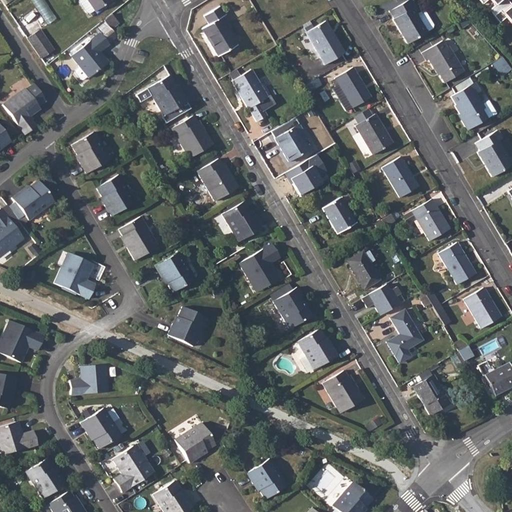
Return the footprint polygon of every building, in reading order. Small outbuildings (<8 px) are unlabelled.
[(78,0),(79,0),(87,12),(89,13),(94,9),(95,10),(110,0),(78,0)] [(411,0),(406,0),(388,10),(393,18),(392,18),(407,43),(426,32),(431,29),(432,24),(426,13),(420,12),(416,14),(411,7),(414,5),(411,0)] [(511,5),(507,0),(500,0),(495,5),(489,10),(499,22),(505,17),(511,24),(511,23),(511,5)] [(209,24),(201,28),(217,55),(235,45),(219,17),(224,15),(219,6),(204,15),(209,24)] [(109,14),(101,20),(107,28),(115,22),(109,14)] [(107,28),(101,20),(92,27),(97,35),(100,38),(109,31),(107,28)] [(324,21),(304,32),(323,64),(343,53),(324,21)] [(36,28),(24,36),(38,57),(50,49),(36,28)] [(102,66),(95,55),(105,46),(100,38),(97,35),(67,57),(77,69),(72,73),(72,76),(76,82),(79,83),(102,66)] [(422,51),(441,40),(439,35),(419,47),(422,51)] [(442,41),(421,53),(426,61),(428,60),(435,72),(437,71),(444,82),(463,71),(448,46),(446,47),(442,41)] [(502,75),(511,69),(504,56),(494,63),(502,75)] [(352,67),(333,77),(351,108),(370,97),(352,67)] [(230,80),(236,89),(238,92),(247,108),(248,108),(256,121),(265,115),(263,111),(258,102),(266,97),(250,69),(230,80)] [(177,90),(173,82),(167,73),(145,86),(162,114),(185,100),(179,89),(177,90)] [(316,77),(304,85),(308,91),(320,84),(316,77)] [(454,95),(468,87),(464,80),(450,88),(454,95)] [(454,95),(451,97),(454,102),(456,105),(455,106),(464,121),(462,122),(467,130),(496,113),(488,100),(483,104),(476,93),(480,91),(475,83),(468,87),(454,95)] [(29,116),(27,114),(37,106),(36,106),(43,101),(31,84),(24,90),(23,88),(0,105),(23,134),(35,125),(29,116)] [(266,97),(258,102),(263,111),(274,104),(269,95),(266,97)] [(357,123),(370,116),(366,109),(354,116),(357,123)] [(201,132),(194,120),(190,114),(169,127),(187,157),(211,143),(203,131),(201,132)] [(357,123),(354,125),(372,155),(391,143),(374,114),(370,116),(357,123)] [(297,124),(274,137),(288,161),(307,150),(298,135),(302,133),(297,124)] [(0,148),(8,142),(0,130),(0,148)] [(497,130),(475,143),(479,150),(477,152),(491,176),(511,165),(497,140),(501,138),(497,130)] [(70,144),(75,153),(80,161),(78,162),(84,173),(107,159),(91,131),(70,144)] [(318,153),(284,173),(299,197),(325,182),(321,175),(329,171),(318,153)] [(399,156),(381,167),(399,197),(417,187),(399,156)] [(226,174),(220,163),(216,157),(195,170),(212,199),(236,185),(228,173),(226,174)] [(94,186),(100,196),(104,202),(102,204),(108,215),(132,201),(116,173),(94,186)] [(22,193),(19,191),(10,199),(13,203),(23,216),(27,220),(51,201),(36,182),(27,188),(22,193)] [(339,197),(321,208),(336,233),(354,223),(339,197)] [(430,199),(410,211),(416,220),(428,240),(448,229),(430,199)] [(251,216),(247,209),(241,200),(219,213),(236,240),(259,226),(253,215),(251,216)] [(23,216),(13,203),(7,208),(13,216),(17,221),(23,216)] [(4,204),(0,207),(0,211),(7,221),(13,216),(7,208),(4,204)] [(0,248),(4,246),(7,249),(20,239),(7,221),(0,211),(0,248)] [(189,211),(182,216),(187,224),(195,219),(189,211)] [(390,214),(380,220),(384,226),(394,220),(390,214)] [(116,227),(120,234),(127,245),(124,247),(131,259),(155,245),(137,215),(116,227)] [(237,262),(246,277),(250,275),(258,288),(277,276),(269,261),(277,256),(269,242),(237,262)] [(456,242),(438,253),(456,284),(474,273),(456,242)] [(153,263),(159,275),(161,273),(165,279),(171,290),(193,277),(176,250),(153,263)] [(368,251),(362,254),(368,263),(374,260),(368,251)] [(368,263),(362,254),(361,252),(346,261),(362,288),(377,279),(368,263)] [(66,253),(60,267),(64,269),(70,255),(66,253)] [(64,269),(60,267),(52,284),(87,299),(94,284),(85,281),(92,264),(70,255),(64,269)] [(250,275),(246,277),(254,290),(258,288),(250,275)] [(286,280),(266,292),(271,300),(290,288),(286,280)] [(387,283),(361,298),(366,308),(374,304),(381,316),(400,305),(387,283)] [(290,288),(271,300),(288,327),(309,314),(303,303),(300,297),(301,296),(294,285),(293,286),(290,288)] [(482,287),(462,299),(480,328),(499,316),(482,287)] [(422,290),(416,293),(424,307),(430,303),(425,295),(422,290)] [(431,291),(425,295),(430,303),(432,308),(439,304),(431,291)] [(439,304),(432,308),(440,321),(446,317),(439,304)] [(170,322),(165,333),(190,345),(203,315),(179,305),(172,322),(170,322)] [(399,334),(386,341),(397,360),(409,354),(405,348),(421,339),(403,310),(389,318),(399,334)] [(0,338),(3,340),(0,347),(0,354),(19,363),(25,347),(35,351),(41,337),(6,321),(0,335),(0,338)] [(326,344),(322,336),(316,327),(295,340),(312,367),(335,352),(328,342),(326,344)] [(511,371),(507,362),(482,375),(493,395),(511,385),(511,371)] [(83,379),(79,379),(68,380),(69,395),(106,391),(104,364),(81,366),(83,379)] [(351,385),(344,374),(340,367),(320,380),(338,410),(361,396),(353,384),(351,385)] [(0,407),(6,409),(8,398),(10,391),(12,391),(14,378),(0,374),(0,407)] [(432,374),(412,386),(429,414),(448,402),(432,374)] [(77,423),(84,433),(86,432),(91,439),(97,448),(118,435),(100,408),(77,423)] [(197,455),(196,453),(203,448),(212,443),(198,422),(172,438),(187,462),(197,455)] [(14,423),(0,427),(0,454),(0,456),(35,444),(31,431),(21,434),(18,435),(14,423)] [(135,444),(130,446),(138,458),(142,456),(135,444)] [(138,458),(130,446),(110,459),(120,474),(111,479),(120,492),(152,472),(142,456),(138,458)] [(244,471),(251,482),(253,480),(258,487),(264,496),(285,483),(267,456),(244,471)] [(55,474),(51,467),(45,458),(24,471),(41,497),(64,483),(57,473),(55,474)] [(182,494),(178,487),(173,478),(152,492),(164,511),(178,511),(192,503),(184,492),(182,494)] [(359,511),(357,510),(363,504),(370,496),(351,480),(331,504),(340,511),(359,511)] [(67,490),(46,504),(51,511),(83,511),(80,506),(77,507),(71,496),(67,490)]
